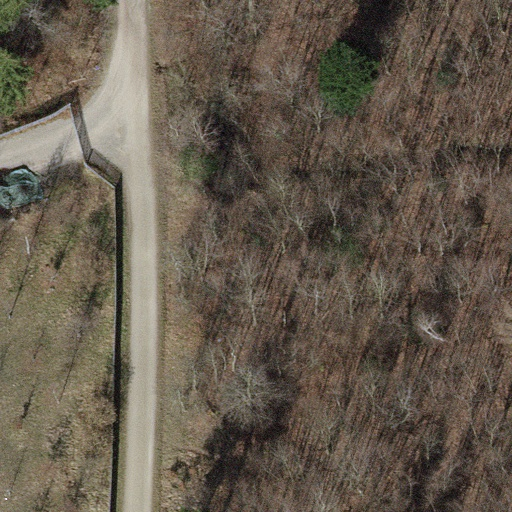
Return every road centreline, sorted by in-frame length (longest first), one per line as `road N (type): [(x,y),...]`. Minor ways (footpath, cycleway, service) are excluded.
road 1 (track): [(127,0),(151,184),(148,511)]
road 2 (track): [(137,106),(0,153)]
